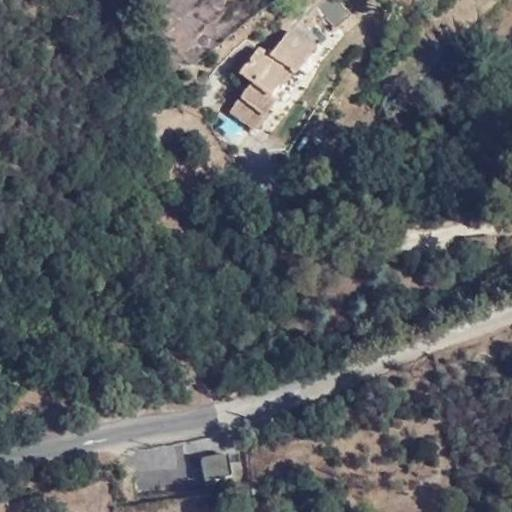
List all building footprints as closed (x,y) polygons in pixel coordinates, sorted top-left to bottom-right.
[(335,0),(308,0),(330,20),(343,7),(335,0)] [(307,59),(307,60),(324,40),(301,22),(288,36),(307,59)] [(296,74),(307,60),(307,59),(288,36),(272,53),(264,48),(244,69),(255,78),(231,108),(252,127),(280,95),(274,89),(292,70),(296,74)] [(497,232),(466,233),(467,252),(496,252),(497,232)] [(229,458),(206,459),(216,479),(230,478),(229,458)] [(216,479),(206,459),(195,459),(197,480),(216,479)]
